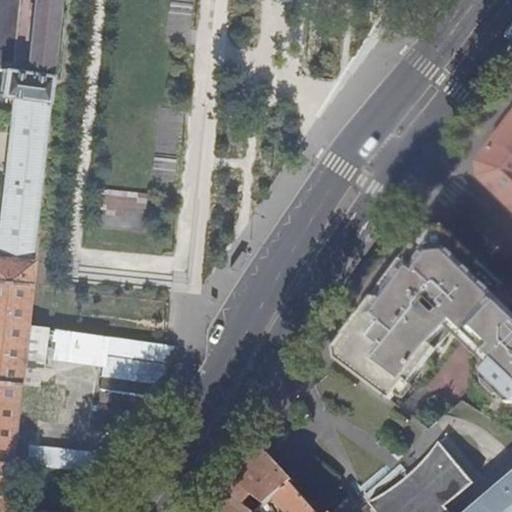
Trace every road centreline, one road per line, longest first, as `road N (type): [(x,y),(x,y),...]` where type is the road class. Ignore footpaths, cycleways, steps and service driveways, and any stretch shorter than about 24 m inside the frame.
road 1 (secondary): [(361,145),(111,511)]
road 2 (secondary): [(157,511),(400,164)]
road 3 (secondary): [(474,0),(361,145)]
road 4 (secondary): [(434,120),(511,22)]
